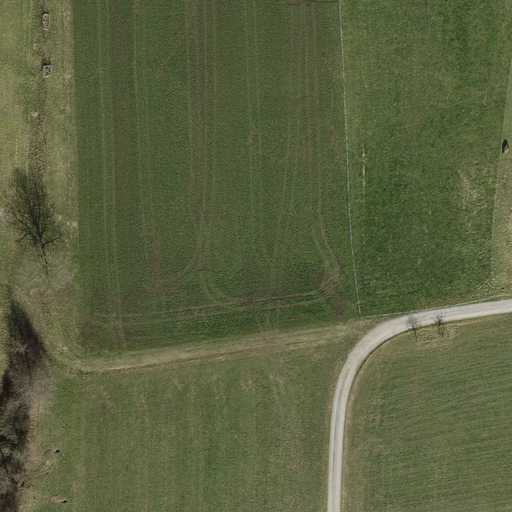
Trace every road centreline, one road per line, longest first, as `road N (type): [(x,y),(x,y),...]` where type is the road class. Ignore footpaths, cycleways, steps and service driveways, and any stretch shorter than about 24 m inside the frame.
road 1 (track): [(381,332),(93,369),(70,364),(27,311)]
road 2 (track): [(334,511),(343,388),(373,338),(422,319),(511,306)]
